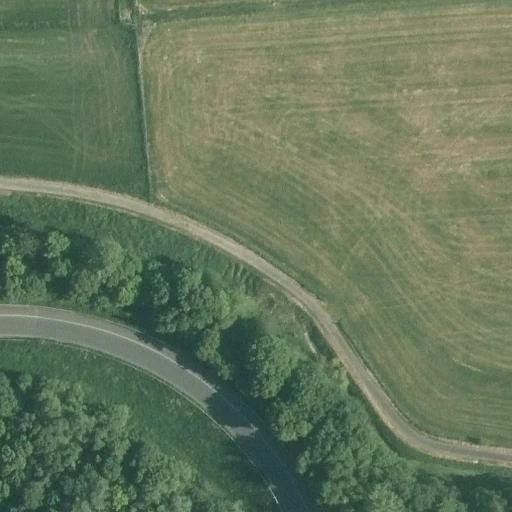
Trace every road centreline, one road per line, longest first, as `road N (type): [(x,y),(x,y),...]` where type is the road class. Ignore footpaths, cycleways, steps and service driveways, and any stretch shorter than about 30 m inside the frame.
road 1 (track): [(0,183),(115,199),(241,253),(314,306),(408,438),(511,460)]
road 2 (primary): [(297,511),(232,421),(171,372),(104,341),(0,325)]
